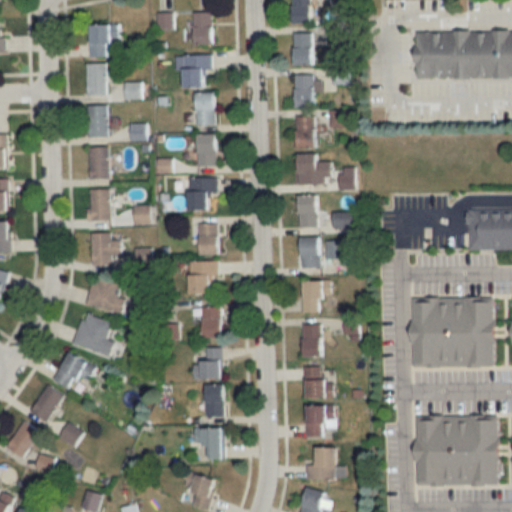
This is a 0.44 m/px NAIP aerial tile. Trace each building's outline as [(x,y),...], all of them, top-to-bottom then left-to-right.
[(314,0),(295,0),(295,23),(314,23),(314,0)] [(158,29),(174,29),(174,12),(158,12),(158,29)] [(215,12),(196,12),(196,44),(215,44),(215,12)] [(121,45),(121,25),(92,25),(92,56),(109,56),(109,45),(121,45)] [(417,29),(511,27),(511,73),(418,75),(417,29)] [(315,65),(315,33),(296,33),(296,65),(315,65)] [(215,70),(215,55),(185,55),(186,87),(208,87),(208,70),(215,70)] [(89,63),(89,95),(108,95),(108,63),(89,63)] [(351,83),(350,68),(336,69),(336,83),(351,83)] [(297,106),(316,106),(316,74),(297,74),(297,106)] [(143,98),(143,82),(127,82),(127,98),(143,98)] [(198,125),(218,125),(217,92),(198,92),(198,125)] [(90,137),(109,137),(109,104),(90,105),(90,137)] [(317,148),(317,115),(298,115),(298,148),(317,148)] [(133,140),(148,140),(148,124),(133,124),(133,140)] [(0,169),(10,169),(9,134),(0,133),(0,169)] [(219,134),(200,134),(200,167),(219,167),(219,134)] [(111,178),(111,146),(91,146),(91,178),(111,178)] [(300,183),(333,183),(333,161),(319,161),(319,154),(300,154),(300,183)] [(357,174),(341,174),(341,188),(357,188),(357,174)] [(191,210),(212,210),(212,191),(219,191),(219,178),(191,178),(191,210)] [(11,179),(0,179),(0,210),(11,211),(11,179)] [(92,189),(92,221),(113,221),(113,189),(92,189)] [(300,227),(324,227),(324,211),(319,211),(319,195),(300,195),(300,227)] [(153,224),(153,205),(135,205),(135,224),(153,224)] [(511,244),(470,246),(469,221),(466,221),(465,208),(511,206),(511,244)] [(358,211),(336,211),(336,227),(358,227),(358,211)] [(0,221),(0,253),(12,253),(12,221),(0,221)] [(221,255),(221,224),(202,224),(202,255),(221,255)] [(94,265),(114,265),(114,256),(124,256),(124,240),(113,240),(113,233),(94,233),(94,265)] [(303,268),(322,268),(322,238),(303,238),(303,268)] [(327,241),(327,259),(344,259),(344,241),(327,241)] [(220,279),(220,262),(193,262),(193,294),(213,294),(213,279),(220,279)] [(0,301),(1,302),(11,272),(0,268),(0,301)] [(125,313),(128,299),(119,297),(123,279),(96,274),(90,306),(125,313)] [(305,312),(330,312),(330,280),(305,280),(305,312)] [(413,365),(411,296),(495,294),(497,362),(413,365)] [(224,337),(224,306),(204,306),(204,337),(224,337)] [(114,322),(86,313),(76,343),(112,356),(117,342),(108,339),(114,322)] [(305,324),(305,357),(326,357),(326,324),(305,324)] [(224,378),(224,347),(207,347),(207,363),(196,363),(196,378),(224,378)] [(88,382),(97,365),(70,352),(56,380),(73,389),(79,377),(88,382)] [(325,367),(307,367),(307,398),(336,398),(336,378),(325,378),(325,367)] [(207,384),(207,415),(226,415),(226,384),(207,384)] [(66,395),(49,385),(34,411),(51,421),(66,395)] [(338,429),(338,405),(310,405),(310,435),(325,435),(325,429),(338,429)] [(417,482),(416,413),(499,411),(500,480),(417,482)] [(43,432),(27,421),(9,447),(25,458),(43,432)] [(61,437),(76,446),(86,432),(71,422),(61,437)] [(226,428),(197,428),(197,444),(207,444),(207,458),(226,458),(226,428)] [(339,448),(319,447),(319,464),(309,464),(309,480),(339,480),(339,448)] [(38,467),(54,471),(57,458),(41,454),(38,467)] [(215,477),(196,477),(196,509),(215,509),(215,477)] [(322,511),(327,492),(309,488),(303,511),(322,511)] [(0,511),(12,511),(17,498),(2,493),(0,498),(0,511)]
